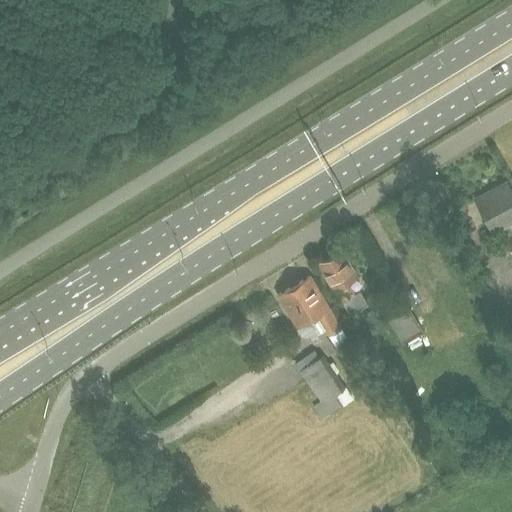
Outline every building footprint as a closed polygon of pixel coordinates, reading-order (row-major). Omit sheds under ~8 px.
[(511,192),(505,180),(474,197),(492,232),(492,231),(496,239),(503,235),(511,252),(511,192)] [(355,275),(339,249),(317,262),(340,300),(340,301),(348,314),(366,303),(358,289),(353,292),(346,281),(355,275)] [(309,275),(277,294),(296,326),(316,314),(334,344),(346,337),(309,275)] [(421,331),(401,300),(382,311),(402,343),(421,331)] [(352,400),(334,371),(310,387),(320,401),(313,406),(322,420),(352,400)] [(370,446),(387,435),(383,426),(400,416),(387,393),(352,414),(370,446)]
